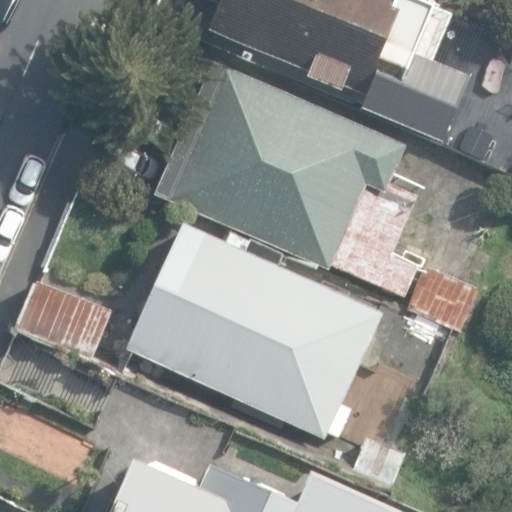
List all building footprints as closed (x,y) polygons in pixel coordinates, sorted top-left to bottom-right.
[(406,0),(211,0),(200,24),(445,131),(470,75),(390,40),(406,0)] [(403,131),(211,52),(153,194),(399,296),(418,251),(389,240),(413,184),(386,173),(403,131)] [(374,307),(168,215),(115,332),(321,424),(374,307)] [(109,301),(26,269),(0,336),(0,339),(82,371),(109,301)] [(67,511),(104,434),(7,390),(0,404),(0,493),(40,511),(67,511)] [(331,511),(145,422),(101,511),(331,511)]
